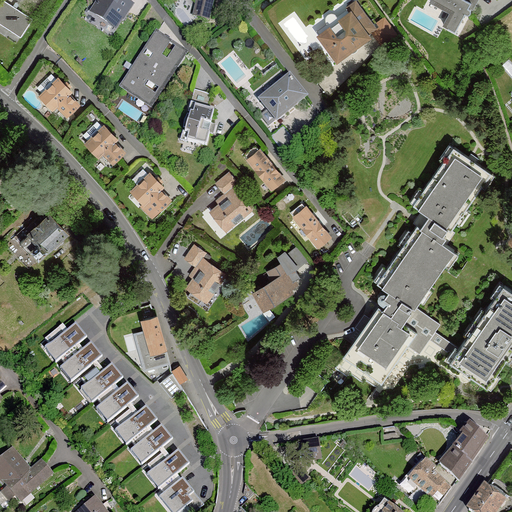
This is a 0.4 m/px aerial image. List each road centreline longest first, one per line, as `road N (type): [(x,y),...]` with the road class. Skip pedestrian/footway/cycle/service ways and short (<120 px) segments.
road 1 (tertiary): [(232,440),(124,231),(4,102)]
road 2 (residential): [(333,223),(151,0)]
road 3 (residential): [(232,440),(446,415),(508,432)]
road 4 (residential): [(332,316),(232,440)]
road 5 (residential): [(69,0),(4,102)]
